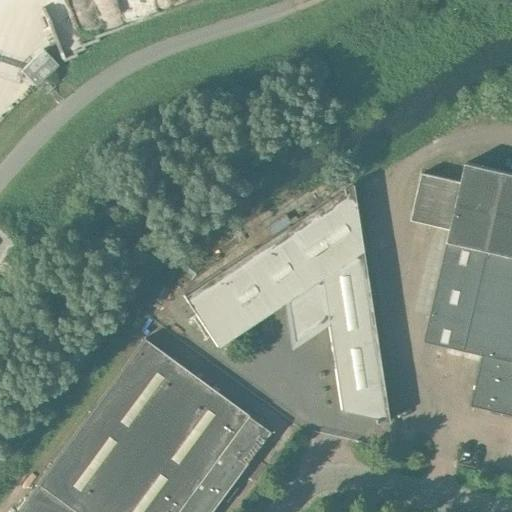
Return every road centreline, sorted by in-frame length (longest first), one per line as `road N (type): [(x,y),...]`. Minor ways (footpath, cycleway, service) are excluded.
road 1 (unclassified): [(0,178),(100,82),(174,46),(308,0)]
road 2 (unclassified): [(278,511),(312,481),(334,476),(499,511)]
